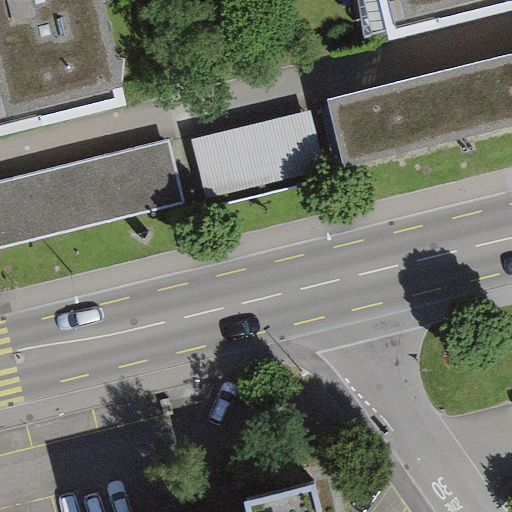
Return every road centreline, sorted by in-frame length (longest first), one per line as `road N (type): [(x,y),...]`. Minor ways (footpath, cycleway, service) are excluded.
road 1 (primary): [(350,278),(0,367)]
road 2 (residential): [(350,278),(391,386),(474,511)]
road 3 (primary): [(511,240),(350,278)]
